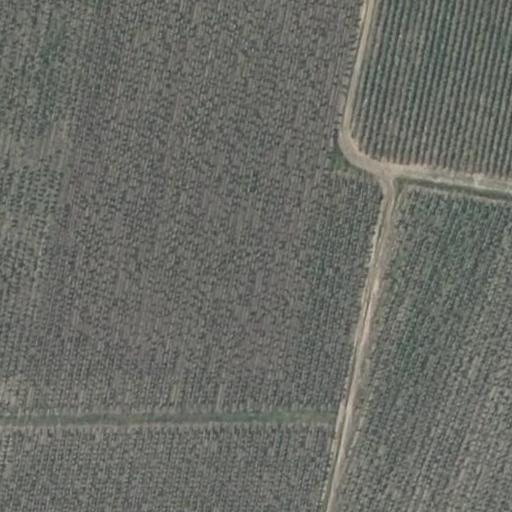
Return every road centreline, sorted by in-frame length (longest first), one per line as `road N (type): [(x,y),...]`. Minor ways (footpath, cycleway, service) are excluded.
road 1 (track): [(392,173),(322,511)]
road 2 (track): [(341,420),(0,423)]
road 3 (track): [(511,188),(392,173),(353,157),(343,141),(343,115),(364,0)]
